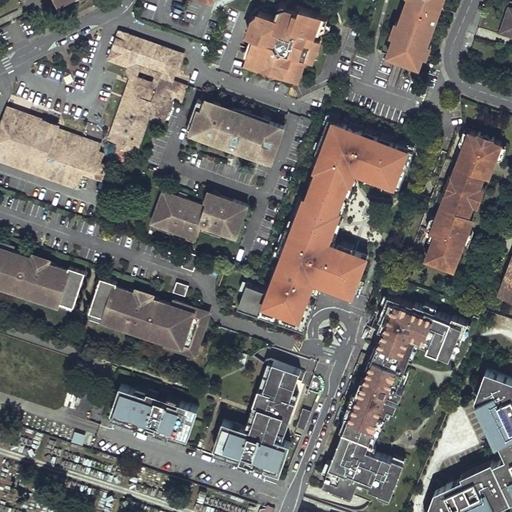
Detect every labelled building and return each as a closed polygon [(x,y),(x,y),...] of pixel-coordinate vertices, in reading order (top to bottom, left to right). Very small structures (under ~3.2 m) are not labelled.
[(407,0),(400,21),(395,36),(398,37),(392,55),(420,65),(424,55),(429,42),(438,15),(438,14),(437,10),(438,5),(442,6),(443,0),(407,0)] [(511,6),(506,4),(497,29),(511,33),(511,6)] [(276,17),(259,11),(257,18),(253,17),(249,30),(256,33),(254,39),(250,50),(252,51),(248,62),(262,67),(266,65),(276,69),(279,72),(296,78),(300,64),(303,65),(304,62),(306,55),(313,58),(319,39),(308,35),(309,31),(309,30),(323,25),(325,22),(327,17),(299,8),(297,15),(287,11),(287,12),(286,12),(286,13),(285,14),(283,14),(282,17),(276,16),(276,17)] [(397,20),(392,35),(395,36),(400,21),(397,20)] [(174,76),(177,69),(178,70),(184,53),(120,30),(113,49),(116,55),(174,76)] [(395,36),(388,54),(392,55),(398,37),(395,36)] [(424,55),(428,56),(432,43),(429,42),(424,55)] [(116,55),(113,49),(110,57),(128,63),(161,75),(173,79),(174,76),(116,55)] [(161,75),(128,63),(126,68),(130,77),(137,79),(157,87),(161,75)] [(137,79),(132,92),(114,141),(119,142),(118,145),(128,149),(137,152),(149,116),(164,122),(173,97),(177,86),(176,86),(176,82),(173,79),(161,75),(157,87),(137,79)] [(177,86),(173,97),(177,99),(183,82),(173,79),(176,82),(176,86),(177,86)] [(193,126),(205,95),(203,94),(191,126),(193,126)] [(262,150),(275,155),(286,123),(273,118),(273,119),(266,117),(267,116),(253,111),(253,112),(245,109),(244,112),(237,110),(237,109),(224,104),(223,105),(217,102),(218,100),(205,95),(193,126),(206,131),(206,130),(213,132),(213,134),(227,139),(227,137),(241,143),(241,144),(255,149),(256,146),(263,148),(262,150)] [(60,122),(9,104),(0,130),(0,156),(82,186),(88,169),(105,175),(109,162),(104,160),(107,150),(101,148),(101,146),(57,131),(59,124),(60,122)] [(328,109),(324,120),(327,121),(329,117),(339,120),(341,114),(328,109)] [(290,324),(305,329),(312,312),(307,311),(311,300),(306,298),(308,293),(318,296),(322,284),(313,280),(316,274),(339,283),(353,248),(340,243),(330,239),(331,235),(335,227),(332,226),(350,179),(346,177),(350,166),(357,168),(368,173),(378,177),(385,179),(401,185),(415,149),(399,143),(394,141),(381,137),(378,135),(366,131),(362,129),(350,125),(347,124),(343,122),(339,120),(329,117),(327,121),(321,138),(317,148),(317,149),(322,151),(319,160),(318,163),(317,165),(321,167),(317,179),(315,183),(311,195),(307,194),(302,209),(300,214),(296,225),(290,223),(287,230),(284,240),(283,244),(280,251),(287,253),(285,258),(282,267),(281,270),(277,283),(275,288),(274,291),(267,288),(251,283),(247,282),(244,290),(239,306),(267,316),(268,312),(291,320),(290,324)] [(362,124),(352,120),(350,125),(362,129),(365,124),(362,123),(362,124)] [(288,124),(286,123),(275,155),(277,155),(288,124)] [(378,130),(368,126),(366,131),(378,135),(380,130),(378,129),(378,130)] [(460,138),(461,141),(464,142),(470,129),(465,127),(460,138)] [(464,228),(467,221),(468,222),(469,221),(470,221),(471,220),(472,219),(472,217),(472,216),(471,215),(470,214),(474,204),(481,186),(486,175),(490,172),(488,168),(492,158),(496,160),(497,156),(503,143),(503,142),(495,138),(479,131),(470,128),(470,129),(464,142),(452,172),(457,174),(450,191),(445,188),(434,214),(429,227),(429,228),(434,230),(431,237),(423,255),(447,265),(448,263),(452,253),(457,255),(462,243),(467,229),(464,228)] [(480,129),(479,131),(495,138),(496,136),(480,129)] [(393,136),(383,132),(381,137),(394,141),(396,136),(394,135),(393,136)] [(241,143),(227,137),(227,139),(226,141),(240,147),(241,144),(241,143)] [(417,145),(401,139),(399,143),(415,149),(417,145)] [(503,143),(497,156),(500,158),(503,155),(507,144),(503,143)] [(128,149),(118,145),(113,159),(123,162),(128,149)] [(317,149),(314,159),(319,160),(322,151),(317,149)] [(331,235),(336,237),(343,219),(338,218),(341,209),(344,210),(355,182),(357,182),(360,175),(355,173),(357,168),(350,166),(346,177),(350,179),(332,226),(335,227),(331,235)] [(452,172),(445,188),(450,191),(457,174),(452,172)] [(368,173),(366,177),(376,181),(378,177),(368,173)] [(385,179),(384,184),(399,190),(401,185),(385,179)] [(481,186),(474,204),(477,205),(484,187),(481,186)] [(164,190),(163,193),(177,198),(178,195),(164,190)] [(207,205),(211,193),(212,192),(208,190),(203,204),(207,205)] [(307,194),(302,192),(297,207),(302,209),(307,194)] [(232,201),(211,193),(207,205),(203,204),(178,195),(177,198),(163,193),(153,221),(175,230),(188,234),(196,237),(201,224),(208,226),(208,227),(236,237),(248,205),(233,199),(232,201)] [(300,214),(294,212),(290,223),(296,225),(300,214)] [(429,215),(425,225),(429,227),(434,214),(432,213),(429,215)] [(175,230),(153,221),(151,225),(173,234),(175,230)] [(467,229),(462,243),(466,245),(471,231),(467,229)] [(354,243),(342,239),(340,243),(353,248),(354,243)] [(0,245),(15,251),(17,247),(0,240),(0,245)] [(280,243),(276,254),(285,258),(287,253),(280,251),(283,244),(280,243)] [(0,284),(19,291),(23,292),(24,290),(43,296),(42,299),(45,300),(61,306),(63,302),(77,307),(89,273),(73,267),(72,271),(59,266),(58,269),(46,265),(46,268),(39,265),(40,263),(29,259),(30,256),(15,251),(0,245),(0,284)] [(313,280),(322,284),(323,281),(354,293),(368,254),(353,248),(339,283),(316,274),(313,280)] [(194,269),(199,255),(187,251),(182,265),(194,269)] [(452,253),(448,263),(454,266),(458,255),(457,255),(452,253)] [(39,265),(46,268),(46,265),(58,269),(59,266),(30,256),(29,259),(40,263),(39,265)] [(277,268),(272,281),(277,283),(281,270),(282,267),(276,265),(275,268),(277,268)] [(243,278),(239,289),(244,290),(247,282),(251,283),(252,281),(243,278)] [(120,284),(106,279),(104,283),(118,288),(120,284)] [(189,285),(177,281),(173,291),(185,295),(189,285)] [(201,349),(211,320),(197,315),(198,312),(183,307),(162,299),(158,297),(157,300),(138,293),(139,291),(135,290),(120,284),(118,288),(104,283),(104,282),(91,317),(107,322),(109,319),(122,324),(123,321),(134,325),(135,322),(142,324),(141,327),(152,331),(151,334),(165,339),(186,346),(187,344),(201,349)] [(162,297),(136,287),(135,290),(139,291),(138,293),(157,300),(158,297),(162,299),(162,297)] [(19,293),(45,302),(45,300),(42,299),(43,296),(24,290),(23,292),(19,291),(19,293)] [(383,323),(391,326),(381,350),(410,362),(411,360),(415,349),(418,350),(421,343),(434,348),(432,352),(431,354),(454,363),(461,346),(464,347),(464,346),(469,336),(472,327),(457,321),(456,323),(419,307),(418,309),(393,299),(383,323)] [(312,312),(316,301),(311,300),(307,311),(312,312)] [(61,306),(75,310),(77,307),(63,302),(61,306)] [(213,314),(184,304),(183,307),(198,312),(197,315),(211,320),(213,314)] [(268,312),(267,316),(290,324),(291,320),(268,312)] [(142,324),(135,322),(134,325),(123,321),(122,324),(151,334),(152,331),(141,327),(142,324)] [(186,346),(165,339),(164,343),(184,350),(186,346)] [(414,361),(417,362),(423,348),(432,352),(434,348),(421,343),(418,350),(415,349),(411,360),(414,361)] [(410,362),(381,350),(377,361),(408,374),(414,361),(411,360),(410,362)] [(263,383),(257,399),(258,400),(263,401),(261,407),(286,415),(288,409),(295,412),(301,395),(300,395),(295,394),(297,387),(304,366),(277,356),(276,358),(267,384),(263,383)] [(276,358),(272,357),(263,383),(267,384),(276,358)] [(326,477),(323,485),(352,497),(359,481),(369,486),(368,489),(390,498),(404,464),(384,455),(383,459),(377,456),(379,453),(376,452),(369,449),(375,435),(379,436),(381,437),(389,418),(387,417),(390,411),(394,413),(398,414),(401,406),(390,401),(392,397),(404,402),(407,394),(401,391),(408,374),(377,361),(373,370),(369,369),(364,381),(361,381),(356,395),(358,396),(349,419),(346,417),(340,432),(343,433),(335,452),(339,453),(336,460),(333,458),(325,477),(326,477)] [(511,378),(487,369),(476,398),(478,401),(482,399),(504,448),(511,445),(511,461),(509,463),(446,486),(450,496),(441,499),(440,500),(439,502),(438,504),(439,507),(441,510),(443,511),(446,511),(471,502),(469,499),(475,497),(480,511),(482,511),(511,501),(511,498),(511,496),(511,495),(511,378)] [(151,384),(139,380),(138,385),(150,389),(151,386),(151,384)] [(138,385),(124,381),(115,408),(117,409),(142,417),(141,420),(159,426),(160,423),(183,431),(193,434),(203,403),(183,396),(181,400),(171,396),(172,391),(174,387),(162,384),(161,389),(151,386),(150,389),(138,385)] [(183,395),(172,391),(171,396),(181,400),(183,396),(183,395)] [(353,394),(344,417),(346,417),(349,419),(358,396),(356,395),(353,394)] [(482,399),(478,401),(500,449),(504,448),(482,399)] [(263,401),(258,400),(250,422),(255,424),(258,416),(283,424),(280,433),(279,438),(282,439),(284,433),(287,434),(289,427),(290,427),(295,412),(288,409),(286,415),(261,407),(263,401)] [(308,403),(303,414),(311,417),(315,406),(308,403)] [(117,409),(115,414),(140,422),(141,420),(142,417),(117,409)] [(303,414),(301,420),(309,423),(311,417),(303,414)] [(250,422),(228,415),(219,442),(221,443),(246,451),(245,455),(261,460),(262,456),(271,459),(269,463),(285,468),(295,437),(287,434),(284,433),(282,439),(279,438),(280,433),(283,424),(258,416),(255,424),(250,422)] [(158,429),(182,436),(183,431),(160,423),(159,426),(158,429)] [(75,431),(73,442),(84,444),(86,434),(75,431)] [(378,448),(375,445),(379,436),(375,435),(369,449),(376,452),(378,448)] [(221,443),(219,449),(244,457),(245,455),(246,451),(221,443)] [(261,460),(260,462),(269,465),(269,463),(271,459),(262,456),(261,460)] [(511,495),(511,496),(511,498),(511,501),(482,511),(480,511),(475,497),(469,499),(471,502),(446,511),(443,511),(441,510),(439,507),(438,504),(439,502),(440,500),(441,499),(450,496),(446,486),(436,489),(427,511),(491,511),(511,504),(511,495)]
